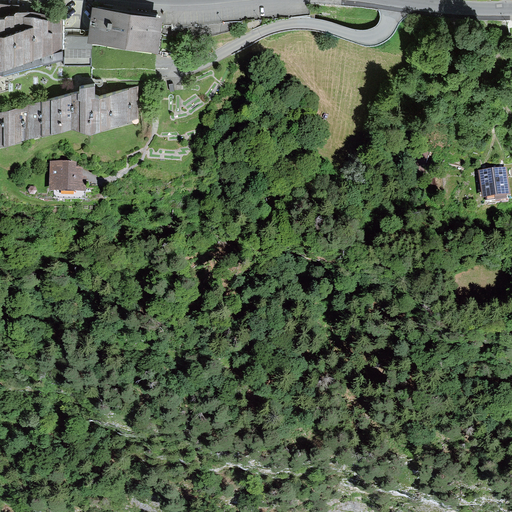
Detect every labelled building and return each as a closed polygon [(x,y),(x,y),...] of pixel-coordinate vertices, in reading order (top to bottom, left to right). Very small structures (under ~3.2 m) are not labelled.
[(162,9),(101,0),(90,0),(86,27),(85,33),(92,34),(156,44),(162,9)] [(0,111),(0,71),(5,72),(5,71),(61,57),(63,57),(63,62),(91,62),(92,34),(85,33),(86,27),(61,26),(61,19),(33,11),(23,11),(4,16),(0,16),(0,143),(71,125),(91,130),(138,117),(139,85),(100,95),(95,94),(95,82),(79,86),(79,91),(0,111)] [(426,151),(418,148),(413,163),(416,164),(413,173),(423,177),(428,164),(422,162),(426,151)] [(53,187),(53,197),(83,198),(83,188),(85,188),(85,172),(81,172),(82,166),(76,166),(76,160),(49,160),(48,187),(53,187)] [(506,191),(510,191),(507,164),(478,168),(482,195),(494,193),(495,198),(507,196),(506,191)]
